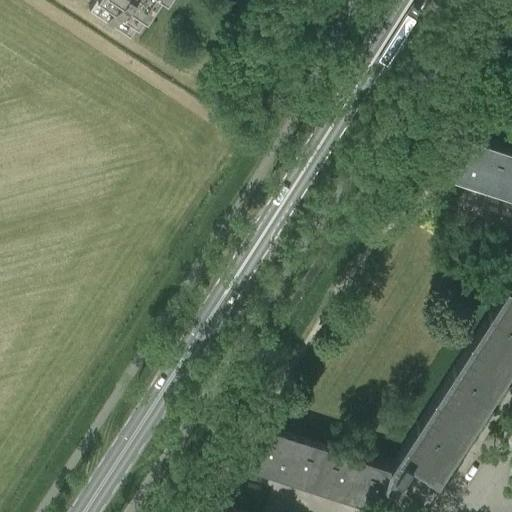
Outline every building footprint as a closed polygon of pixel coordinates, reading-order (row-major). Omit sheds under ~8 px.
[(90,0),(88,3),(129,30),(149,0),(90,0)] [(511,157),(511,149),(450,130),(437,171),(501,192),(511,157)] [(511,157),(501,192),(511,195),(511,157)] [(402,444),(389,464),(382,483),(395,487),(406,469),(405,468),(410,461),(436,478),(511,361),(511,286),(506,283),(505,284),(510,288),(407,447),(402,444)] [(325,443),(261,423),(247,464),(311,485),(325,443)] [(325,443),(311,485),(375,506),(382,483),(388,464),(325,443)]
